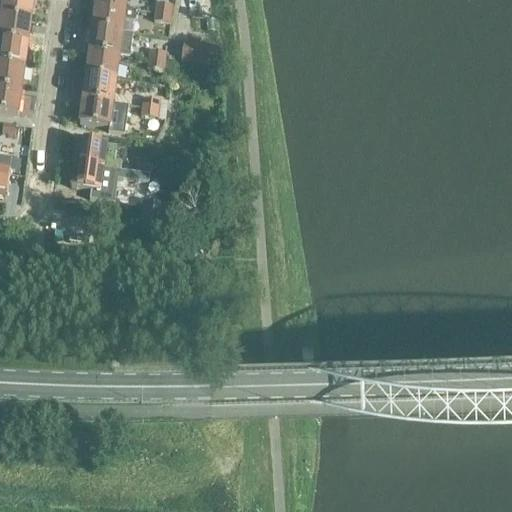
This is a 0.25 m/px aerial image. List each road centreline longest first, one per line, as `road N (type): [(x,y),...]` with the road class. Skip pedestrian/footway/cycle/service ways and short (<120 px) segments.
road 1 (primary): [(207,384),(511,372)]
road 2 (residential): [(62,0),(39,207),(30,226),(0,233)]
road 3 (primary): [(207,384),(0,382)]
